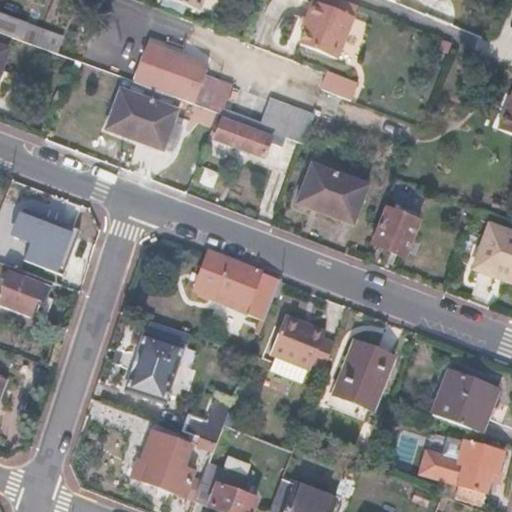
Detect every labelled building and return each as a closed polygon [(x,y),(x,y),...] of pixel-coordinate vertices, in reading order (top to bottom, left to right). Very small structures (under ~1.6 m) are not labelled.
[(206,0),(166,0),(201,13),(206,0)] [(309,21),(314,23),(309,33),(303,48),(341,63),(358,23),(315,5),(309,21)] [(24,24),(0,14),(0,34),(17,41),(24,24)] [(314,23),(309,21),(304,31),(309,33),(314,23)] [(40,30),(24,24),(17,41),(33,47),(40,30)] [(61,38),(40,30),(33,47),(55,55),(61,38)] [(205,69),(145,46),(130,83),(216,116),(218,117),(230,88),(202,78),(205,69)] [(327,76),(321,92),(351,103),(357,88),(327,76)] [(179,114),(122,94),(107,134),(164,154),(179,114)] [(511,100),(499,133),(511,137),(511,100)] [(312,120),(268,104),(257,131),(300,147),(302,148),(312,120)] [(263,139),(221,123),(214,142),(256,158),(263,139)] [(367,188),(310,165),(297,200),(354,222),(367,188)] [(13,237),(28,243),(22,259),(60,274),(76,232),(23,210),(13,237)] [(402,220),(384,213),(371,248),(404,261),(417,226),(414,225),(402,220)] [(417,217),(405,213),(402,220),(414,225),(417,217)] [(511,238),(488,230),(473,270),(511,283),(511,238)] [(208,253),(207,256),(192,294),(228,308),(230,303),(266,316),(279,283),(280,280),(208,253)] [(28,283),(6,275),(0,291),(0,304),(28,316),(33,302),(41,305),(48,287),(30,280),(28,283)] [(323,333),(283,319),(268,358),(272,359),(267,372),(300,385),(305,371),(308,372),(311,365),(321,339),(323,333)] [(189,335),(149,321),(125,388),(161,402),(181,347),(185,348),(189,335)] [(333,344),(321,339),(311,365),(323,370),(333,344)] [(393,354),(356,339),(329,406),(362,418),(366,407),(372,409),(393,354)] [(497,391),(448,372),(431,414),(481,433),(497,391)] [(210,423),(192,417),(185,432),(215,443),(221,427),(232,399),(221,395),(210,423)] [(191,447),(152,432),(135,478),(192,500),(200,481),(189,477),(192,470),(183,467),(191,447)] [(460,458),(427,448),(421,470),(459,482),(458,484),(485,491),(486,492),(491,471),(496,473),(502,449),(466,438),(460,458)] [(206,464),(200,481),(192,500),(221,511),(251,511),(256,501),(238,495),(245,479),(206,464)] [(336,500),(281,479),(267,511),(338,511),(341,505),(335,503),(336,500)] [(485,491),(458,484),(455,496),(481,504),(485,491)] [(427,503),(430,496),(415,490),(412,496),(427,503)]
